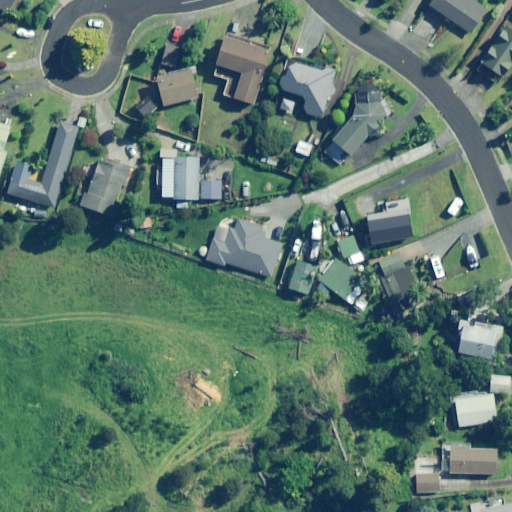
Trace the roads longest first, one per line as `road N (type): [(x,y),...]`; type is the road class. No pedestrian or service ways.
road 1 (residential): [(321,0),(446,96),(511,225)]
road 2 (residential): [(134,5),(103,78),(79,84),(53,66),(57,31),(75,8),(121,4)]
